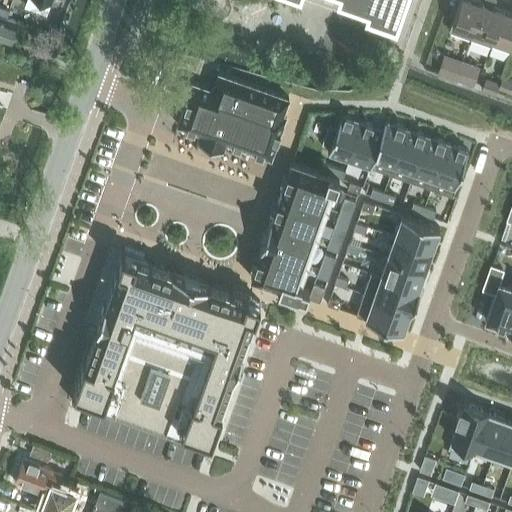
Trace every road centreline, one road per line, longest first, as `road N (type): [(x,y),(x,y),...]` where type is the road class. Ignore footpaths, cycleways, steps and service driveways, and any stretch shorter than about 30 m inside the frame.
road 1 (residential): [(38,425),(147,102),(88,82)]
road 2 (residential): [(38,425),(262,511)]
road 3 (residential): [(435,323),(497,144),(511,149)]
road 4 (residential): [(367,511),(435,323)]
road 5 (tertiary): [(35,243),(88,82)]
